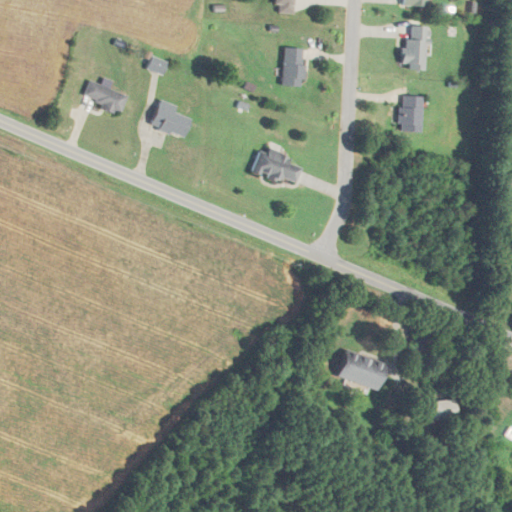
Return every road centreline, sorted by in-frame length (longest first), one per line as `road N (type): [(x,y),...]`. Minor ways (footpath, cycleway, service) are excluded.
road 1 (tertiary): [(511,337),(0,118)]
road 2 (residential): [(322,256),(344,205),(355,0)]
